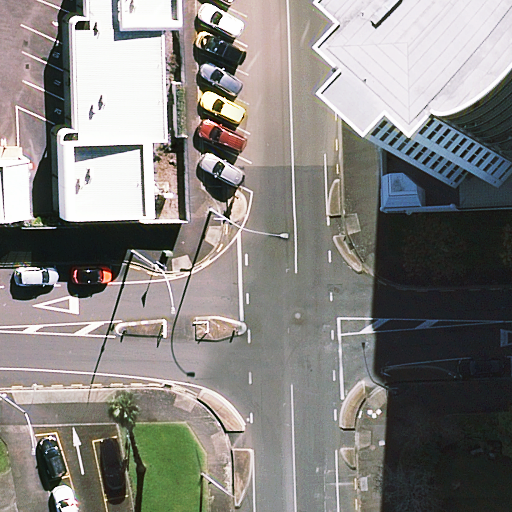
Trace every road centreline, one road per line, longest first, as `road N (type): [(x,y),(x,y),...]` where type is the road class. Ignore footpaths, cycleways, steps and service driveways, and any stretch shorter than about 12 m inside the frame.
road 1 (tertiary): [(285,0),(291,326)]
road 2 (residential): [(291,326),(0,330)]
road 3 (residential): [(511,322),(291,326)]
road 4 (tertiary): [(291,326),(297,511)]
